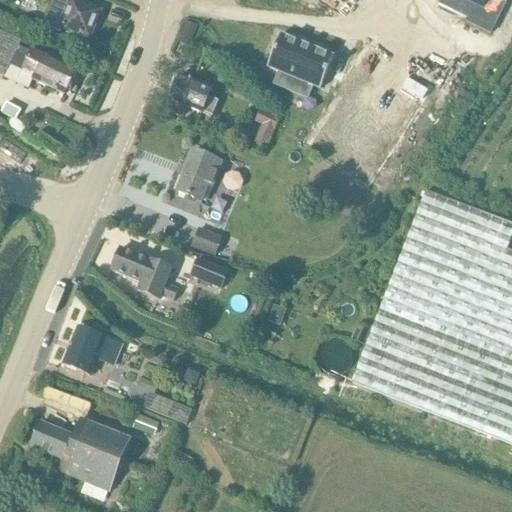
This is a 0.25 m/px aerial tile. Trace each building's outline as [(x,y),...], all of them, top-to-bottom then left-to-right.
[(51,0),(41,26),(60,34),(61,29),(89,40),(99,13),(72,2),(69,1),(66,0),(51,0)] [(460,0),(474,7),(465,25),(490,37),(505,6),(491,0),(460,0)] [(183,29),(180,35),(183,36),(192,40),(193,39),(198,28),(190,25),(185,23),(183,29)] [(29,55),(19,50),(22,45),(0,34),(0,70),(7,74),(10,67),(22,73),(21,75),(32,80),(31,82),(64,98),(66,95),(70,94),(72,88),(71,84),(77,71),(44,55),(42,58),(31,53),(29,55)] [(268,68),(267,70),(277,74),(278,75),(295,82),(293,87),(291,94),(308,101),(313,89),(319,92),(320,90),(333,58),(281,37),(268,68)] [(212,119),(218,103),(209,100),(213,91),(180,78),(178,81),(174,82),(172,87),(174,91),(165,113),(183,120),(186,110),(202,117),(203,115),(212,119)] [(6,104),(1,113),(14,121),(20,112),(6,104)] [(268,149),(281,118),(260,110),(255,123),(262,126),(255,144),(268,149)] [(211,190),(221,165),(192,152),(174,193),(201,205),(208,189),(211,190)] [(511,445),(511,254),(507,252),(511,238),(511,226),(425,193),(351,384),(511,445)] [(215,257),(222,238),(199,229),(192,249),(215,257)] [(117,251),(109,272),(140,285),(137,293),(159,302),(160,300),(173,304),(176,297),(179,291),(166,286),(172,272),(149,263),(117,251)] [(182,276),(218,291),(225,275),(188,260),(182,276)] [(273,306),(267,322),(280,327),(286,311),(273,306)] [(113,367),(120,348),(77,330),(62,367),(89,378),(96,361),(113,367)] [(337,375),(342,372),(345,368),(348,363),(348,358),(347,352),(344,348),(340,344),(334,342),(329,342),(324,344),(319,347),(316,352),(315,357),(315,363),(317,368),(321,372),(326,374),(331,375),(337,375)] [(187,370),(182,383),(195,388),(200,375),(187,370)] [(170,403),(164,418),(184,426),(186,427),(192,412),(190,411),(170,403)] [(137,416),(132,429),(153,438),(159,425),(137,416)] [(130,442),(80,421),(73,438),(39,425),(29,450),(63,464),(58,475),(108,495),(130,442)]
